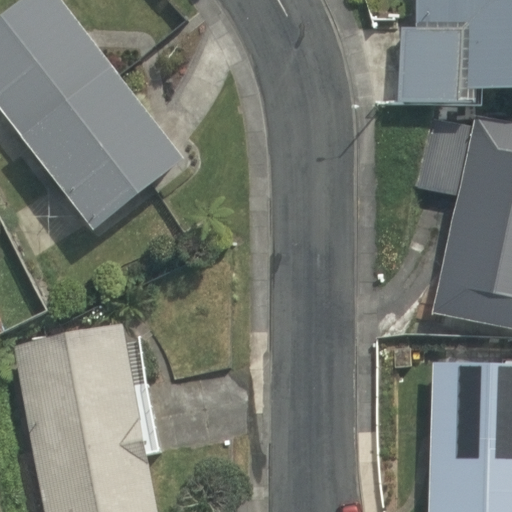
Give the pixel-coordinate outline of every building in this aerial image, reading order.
[(78,0),(42,0),(0,34),(0,102),(121,253),(218,175),(78,0)] [(511,0),(428,0),(427,31),(411,30),(407,108),(511,112),(511,0)] [(511,123),(480,117),(475,144),(430,136),(421,188),(465,197),(442,324),(511,336),(511,123)] [(175,511),(154,329),(32,343),(51,511),(175,511)] [(511,511),(511,365),(448,363),(442,511),(511,511)]
